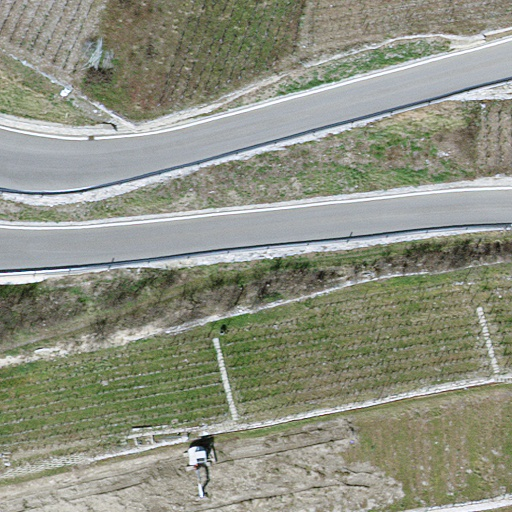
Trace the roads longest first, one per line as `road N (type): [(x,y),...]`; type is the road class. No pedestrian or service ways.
road 1 (track): [(0,345),(189,283),(511,223)]
road 2 (tertiary): [(0,152),(96,164),(511,58)]
road 3 (tertiary): [(511,209),(0,250)]
